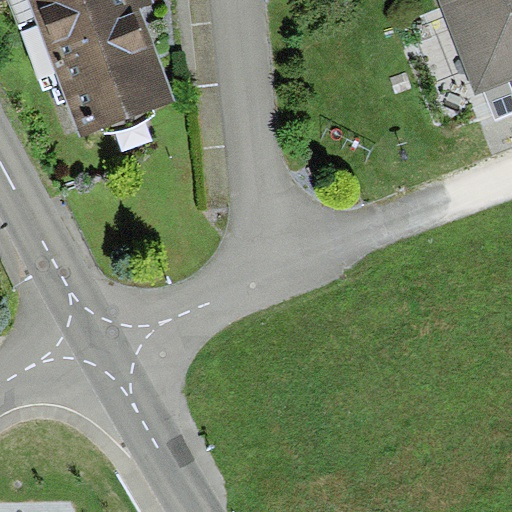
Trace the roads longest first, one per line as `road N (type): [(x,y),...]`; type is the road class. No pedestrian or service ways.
road 1 (residential): [(263,267),(235,0)]
road 2 (residential): [(263,267),(511,170)]
road 3 (tertiary): [(0,162),(96,345)]
road 4 (tertiary): [(96,345),(198,511)]
road 5 (residential): [(96,345),(263,267)]
